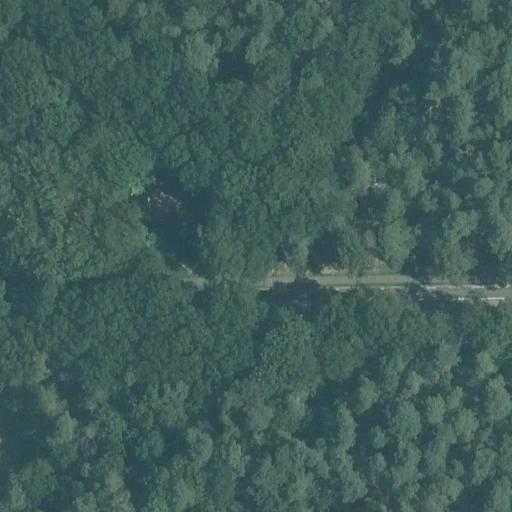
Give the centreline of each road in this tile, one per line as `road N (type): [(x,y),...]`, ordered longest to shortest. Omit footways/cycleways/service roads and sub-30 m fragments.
road 1 (secondary): [(0,306),(511,304)]
road 2 (track): [(511,161),(326,164),(268,148),(224,125),(71,0)]
road 3 (track): [(267,282),(413,0)]
road 4 (track): [(9,286),(0,428)]
